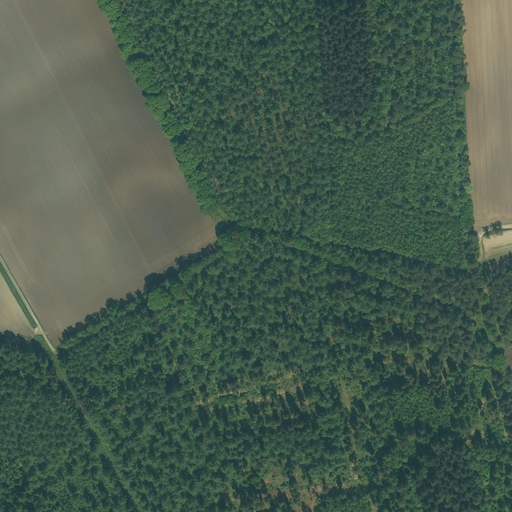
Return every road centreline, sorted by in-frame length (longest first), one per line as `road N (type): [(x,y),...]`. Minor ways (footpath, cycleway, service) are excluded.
road 1 (track): [(446,0),(464,265),(511,396)]
road 2 (track): [(100,0),(208,208),(225,219),(327,238)]
road 3 (track): [(275,228),(225,242),(40,348),(53,381),(0,378)]
road 4 (track): [(501,360),(366,342),(415,511)]
road 5 (track): [(140,511),(0,255)]
road 6 (track): [(366,342),(89,417)]
road 7 (track): [(327,238),(309,0)]
road 8 (track): [(511,222),(474,229),(472,262),(464,265),(327,238)]
